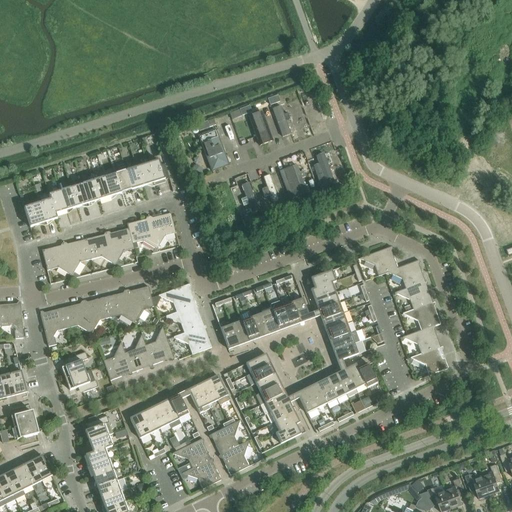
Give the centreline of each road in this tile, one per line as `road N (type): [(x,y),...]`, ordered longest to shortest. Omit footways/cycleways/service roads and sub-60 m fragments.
road 1 (residential): [(210,501),(461,374),(465,351),(431,258),(381,227)]
road 2 (unclassified): [(0,153),(315,56)]
road 3 (residential): [(204,289),(225,361),(62,420)]
road 4 (residential): [(195,262),(175,200),(20,249)]
road 5 (tertiary): [(511,411),(350,473),(315,511)]
road 6 (tertiary): [(332,511),(382,470),(511,423)]
road 7 (residential): [(204,289),(381,227)]
road 8 (tertiary): [(511,306),(478,221),(402,181)]
road 9 (residential): [(28,304),(195,262)]
road 10 (residential): [(356,127),(204,183)]
road 11 (residential): [(62,420),(45,384),(28,304)]
